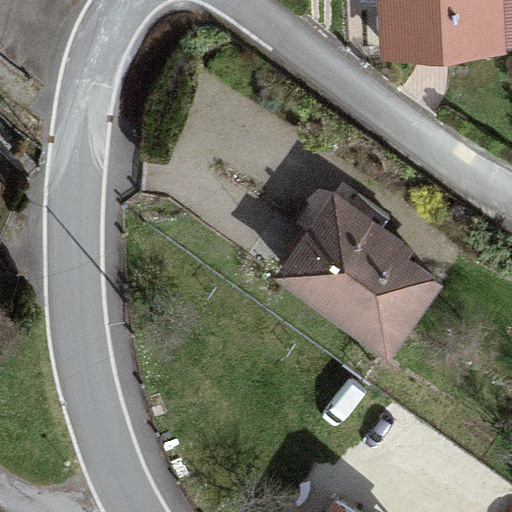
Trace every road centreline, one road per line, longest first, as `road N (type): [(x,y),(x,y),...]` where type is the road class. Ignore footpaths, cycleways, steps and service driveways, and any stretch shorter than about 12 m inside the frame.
road 1 (residential): [(146,502),(109,440),(79,290),(83,118),(103,41),(128,0)]
road 2 (residential): [(249,0),(491,179),(511,186)]
